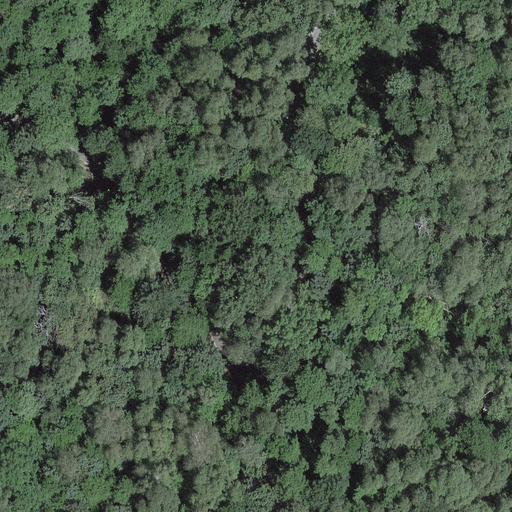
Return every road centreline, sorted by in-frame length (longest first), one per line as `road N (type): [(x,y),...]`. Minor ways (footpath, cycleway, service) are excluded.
road 1 (track): [(334,0),(299,65),(292,97),(284,351),(269,374),(254,375),(231,353),(109,171),(0,112)]
road 2 (track): [(277,511),(285,438),(269,374)]
